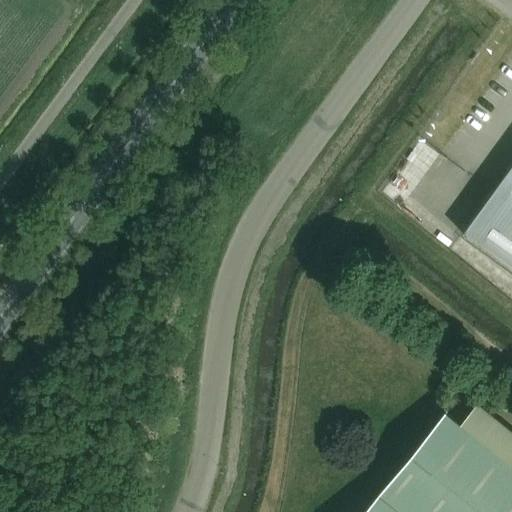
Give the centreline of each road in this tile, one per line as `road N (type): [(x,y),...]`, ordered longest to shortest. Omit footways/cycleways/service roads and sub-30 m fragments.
road 1 (unclassified): [(197,511),(208,485),(223,319),(257,227),(415,0)]
road 2 (primary): [(0,317),(235,0)]
road 3 (unclassified): [(0,184),(136,0)]
